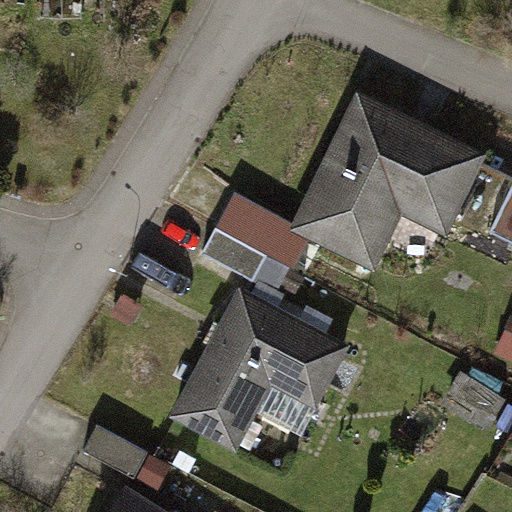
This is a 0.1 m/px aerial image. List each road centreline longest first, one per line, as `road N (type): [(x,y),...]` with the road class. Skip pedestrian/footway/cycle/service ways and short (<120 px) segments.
road 1 (residential): [(257,0),(81,271)]
road 2 (residential): [(296,0),(511,83)]
road 3 (residential): [(81,271),(0,409)]
